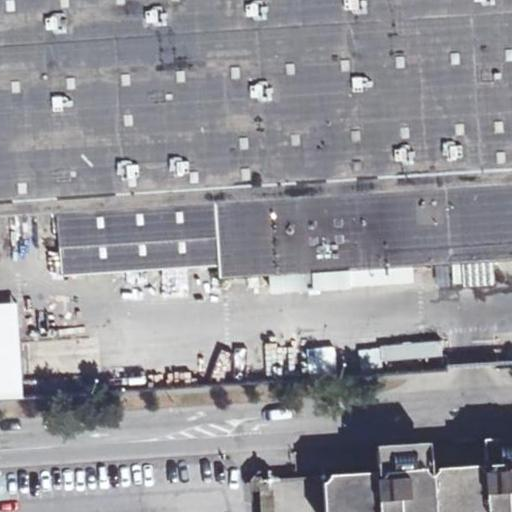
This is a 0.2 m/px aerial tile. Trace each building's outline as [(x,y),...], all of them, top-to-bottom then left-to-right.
[(511,0),(0,0),(0,212),(6,212),(44,210),(64,209),(220,199),(223,263),(223,276),(235,275),(263,274),(270,273),(271,291),(354,285),(353,267),(360,267),(379,266),(413,264),(502,258),(511,257),(511,0)] [(220,199),(64,209),(68,271),(223,263),(220,199)] [(353,267),(354,285),(415,282),(413,264),(379,266),(360,267),(353,267)] [(0,397),(24,396),(18,303),(0,304),(0,397)] [(333,367),(330,337),(306,339),(308,369),(333,367)] [(511,511),(511,460),(473,463),(470,463),(424,466),(266,475),(267,502),(268,511),(511,511)]
